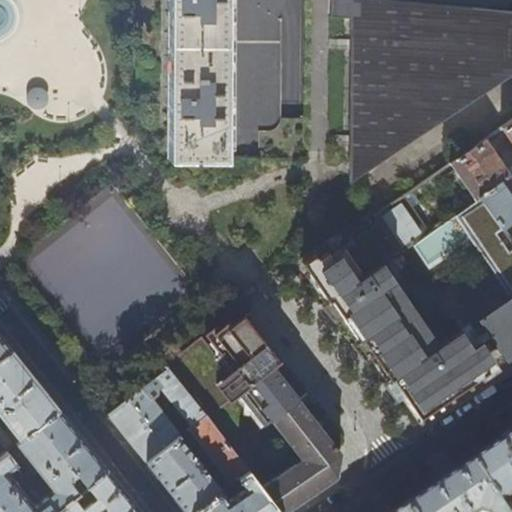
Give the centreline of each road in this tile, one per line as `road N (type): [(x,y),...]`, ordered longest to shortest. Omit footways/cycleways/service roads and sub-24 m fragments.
road 1 (residential): [(163,511),(0,306)]
road 2 (residential): [(511,391),(335,511)]
